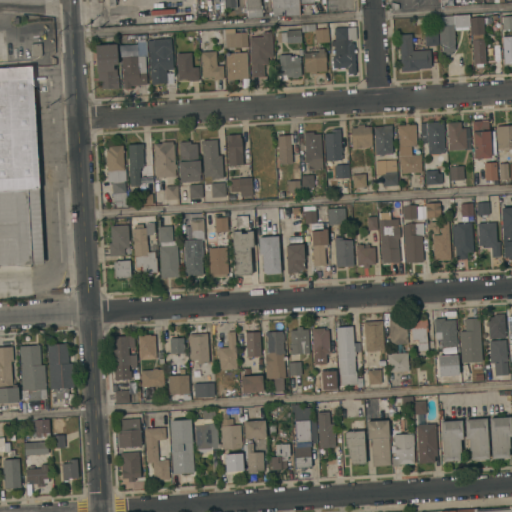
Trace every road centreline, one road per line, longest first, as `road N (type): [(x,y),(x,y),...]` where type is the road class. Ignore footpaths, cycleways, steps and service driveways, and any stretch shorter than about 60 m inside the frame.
road 1 (residential): [(0,318),(511,285)]
road 2 (residential): [(102,511),(71,0)]
road 3 (residential): [(78,120),(511,92)]
road 4 (residential): [(102,511),(511,482)]
